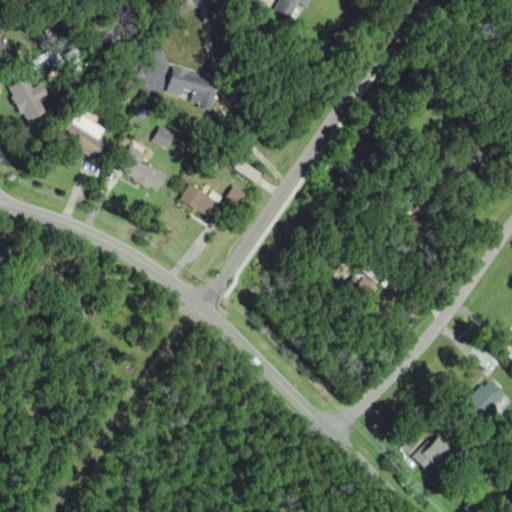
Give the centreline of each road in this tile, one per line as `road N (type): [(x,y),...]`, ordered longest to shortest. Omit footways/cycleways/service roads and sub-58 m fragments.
road 1 (tertiary): [(410,511),(160,273),(59,219),(0,202)]
road 2 (residential): [(332,433),(428,337),(511,223)]
